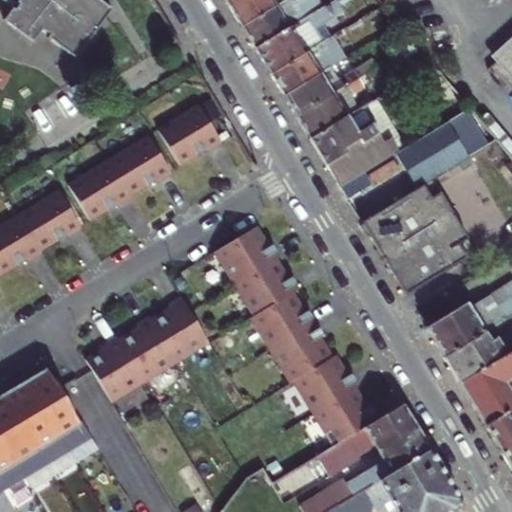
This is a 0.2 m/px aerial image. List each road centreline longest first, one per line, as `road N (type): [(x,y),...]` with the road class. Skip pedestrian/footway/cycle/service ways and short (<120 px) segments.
road 1 (tertiary): [(493,511),(295,171)]
road 2 (residential): [(295,171),(7,346)]
road 3 (tertiary): [(295,171),(189,0)]
